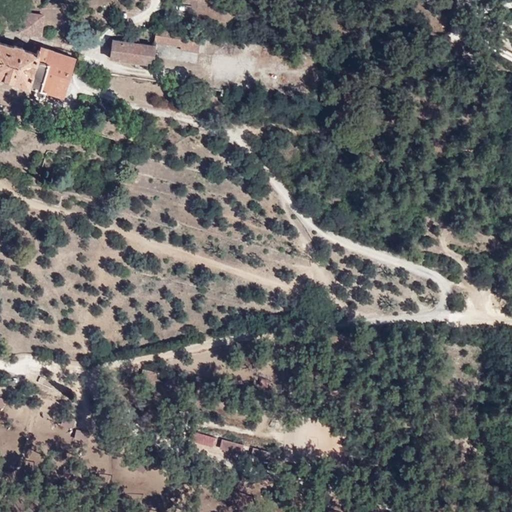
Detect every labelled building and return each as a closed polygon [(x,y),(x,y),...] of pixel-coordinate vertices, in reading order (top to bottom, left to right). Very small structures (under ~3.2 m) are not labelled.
[(23,13),(22,31),(43,34),(44,15),(23,13)] [(182,46),(184,35),(157,31),(156,42),(182,46)] [(202,38),(184,35),(182,46),(181,49),(199,52),(202,38)] [(76,58),(40,46),(39,50),(38,50),(36,54),(23,49),(23,48),(15,45),(14,46),(0,41),(0,77),(34,89),(34,91),(36,94),(41,96),(45,94),(49,94),(51,93),(63,97),(76,58)] [(155,46),(114,41),(112,58),(153,64),(155,46)] [(394,102),(364,98),(361,117),(391,121),(394,102)] [(132,152),(117,148),(115,155),(131,159),(132,152)] [(193,365),(190,376),(204,380),(207,370),(193,365)] [(32,383),(46,387),(48,378),(34,375),(32,383)] [(74,438),(86,441),(88,432),(77,428),(74,438)] [(198,434),(196,446),(215,448),(217,437),(198,434)] [(220,448),(240,454),(244,442),(224,436),(220,448)] [(252,458),(272,464),(276,451),(256,445),(252,458)]
